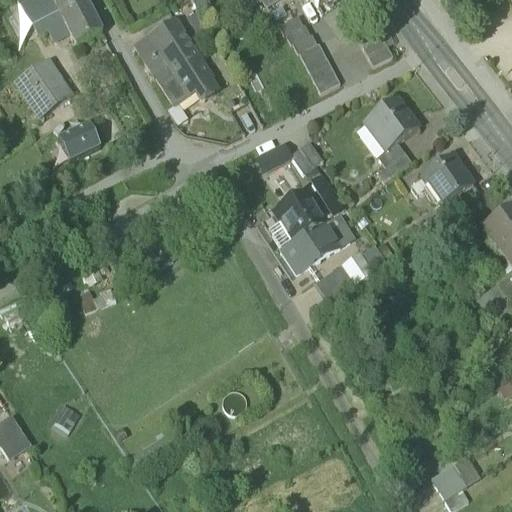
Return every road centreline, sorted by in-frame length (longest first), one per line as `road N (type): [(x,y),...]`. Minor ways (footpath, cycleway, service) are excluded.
road 1 (residential): [(405,511),(199,172)]
road 2 (residential): [(199,172),(426,54)]
road 3 (residential): [(199,172),(175,197),(0,299)]
road 4 (residential): [(93,0),(183,163),(199,172)]
